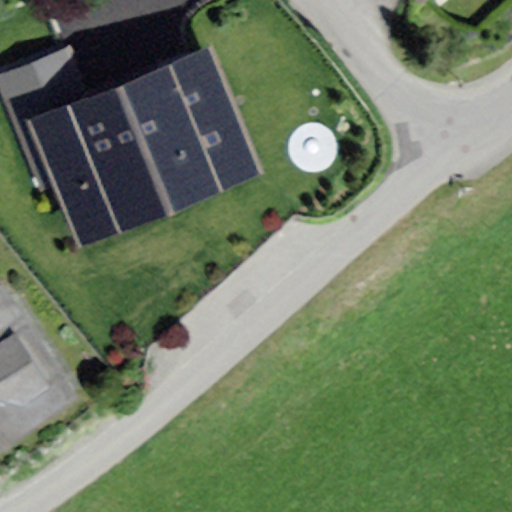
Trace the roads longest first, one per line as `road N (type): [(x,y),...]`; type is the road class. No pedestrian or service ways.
road 1 (residential): [(443,153),(126,433),(6,511)]
road 2 (residential): [(443,153),(316,0)]
